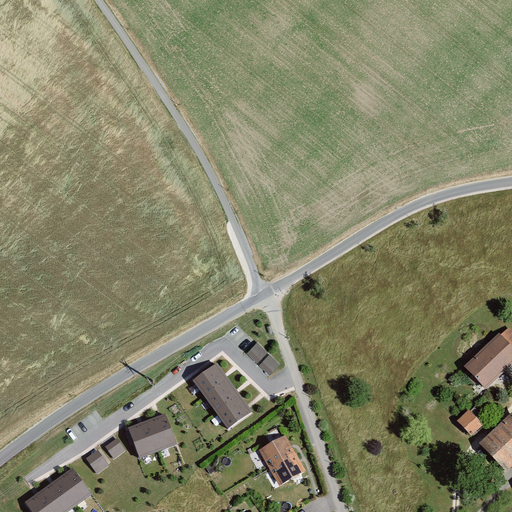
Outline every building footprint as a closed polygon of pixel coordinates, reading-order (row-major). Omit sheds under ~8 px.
[(469,382),(483,391),(511,364),(511,334),(508,330),(498,339),(497,336),(461,368),(469,382)] [(267,353),(257,343),(247,354),(257,363),(267,353)] [(280,365),(270,355),(259,366),(270,376),(280,365)] [(251,412),(217,363),(194,380),(228,428),(251,412)] [(460,432),(469,437),(480,427),(467,413),(456,424),(460,432)] [(476,447),(502,475),(511,466),(511,414),(476,447)] [(166,415),(129,428),(140,458),(177,444),(166,415)] [(256,453),(276,489),(303,475),(284,438),(266,446),(256,453)] [(125,451),(117,439),(106,447),(114,459),(125,451)] [(108,466),(98,451),(87,459),(97,474),(108,466)] [(73,468),(25,502),(32,511),(67,511),(92,494),(73,468)]
